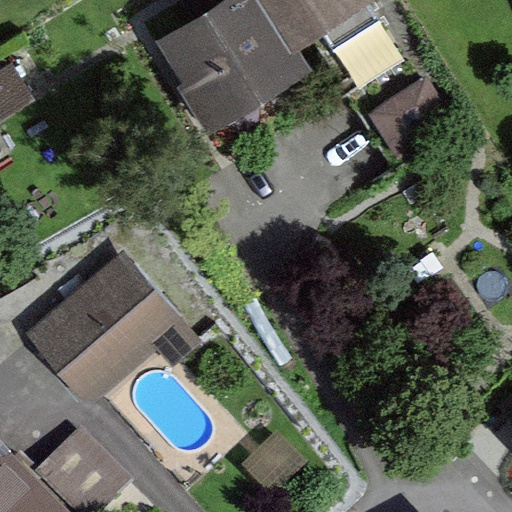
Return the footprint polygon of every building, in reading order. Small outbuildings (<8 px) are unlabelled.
[(299,62),(285,40),(257,0),(213,0),(217,7),(168,37),(192,77),(200,72),(223,109),(299,62)] [(319,20),(351,73),(395,47),(365,0),(257,0),(285,40),(319,20)] [(402,42),(395,47),(351,73),(406,161),(457,130),(402,42)] [(9,66),(0,71),(0,109),(26,93),(9,66)] [(193,341),(122,259),(38,331),(90,392),(156,336),(174,357),(193,341)] [(44,479),(76,511),(111,511),(135,489),(85,438),(44,479)] [(302,511),(304,441),(248,440),(246,511),(302,511)] [(0,511),(56,511),(8,463),(0,470),(0,511)]
